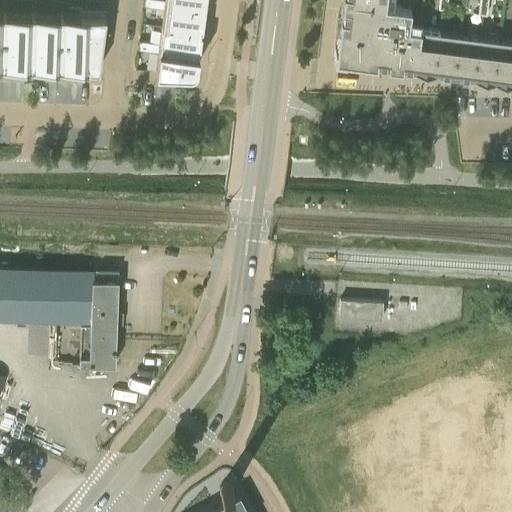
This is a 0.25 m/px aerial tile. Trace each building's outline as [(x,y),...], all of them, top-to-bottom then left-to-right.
[(0,0),(0,65),(98,69),(99,58),(105,15),(81,14),(81,9),(69,8),(70,2),(33,1),(0,0)] [(163,0),(163,4),(203,9),(203,8),(204,4),(204,0),(163,0)] [(511,0),(340,0),(339,14),(334,52),(511,76),(511,0)] [(163,8),(161,25),(200,31),(201,30),(199,30),(199,25),(201,26),(203,9),(163,4),(163,8)] [(158,46),(158,47),(198,52),(196,51),(197,47),(198,47),(200,31),(161,25),(158,43),(158,46)] [(147,50),(148,41),(138,40),(137,49),(147,50)] [(148,41),(147,50),(157,52),(158,47),(158,46),(158,43),(148,41)] [(158,47),(157,52),(155,70),(188,71),(189,71),(190,71),(190,70),(191,70),(192,70),(193,69),(194,69),(194,68),(195,68),(195,67),(195,66),(196,66),(196,65),(196,64),(198,52),(158,47)] [(78,362),(114,363),(115,338),(117,270),(0,266),(0,316),(89,319),(89,322),(79,322),(78,362)] [(339,315),(381,318),(382,300),(340,297),(339,315)] [(0,511),(12,500),(0,488),(0,511)] [(247,511),(239,495),(207,511),(247,511)]
